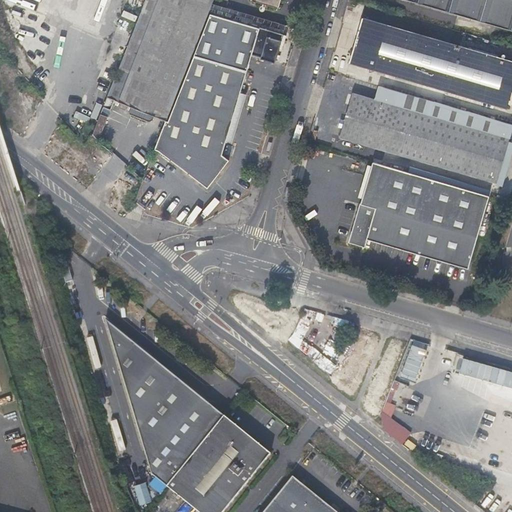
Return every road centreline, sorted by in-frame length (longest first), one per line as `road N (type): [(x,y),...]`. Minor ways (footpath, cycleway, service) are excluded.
road 1 (secondary): [(455,511),(179,290)]
road 2 (unclassified): [(511,340),(272,269)]
road 3 (unclassified): [(327,0),(269,197)]
road 4 (secondary): [(142,260),(0,141)]
road 5 (unknown): [(19,138),(54,107),(75,72),(97,0)]
